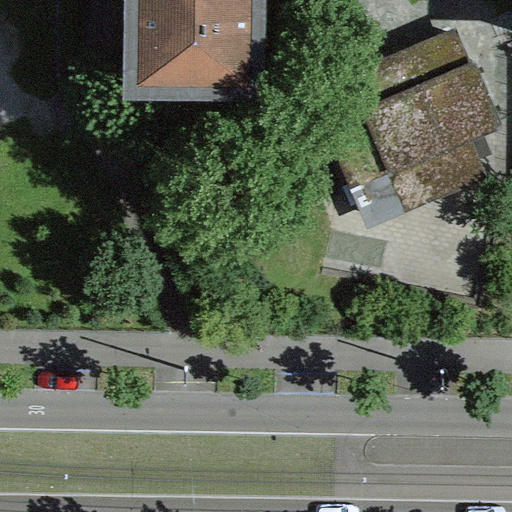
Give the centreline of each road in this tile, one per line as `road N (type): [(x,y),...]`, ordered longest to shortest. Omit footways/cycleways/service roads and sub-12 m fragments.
road 1 (residential): [(511,417),(0,410)]
road 2 (motorway): [(511,373),(0,375)]
road 3 (motorway): [(0,492),(511,492)]
